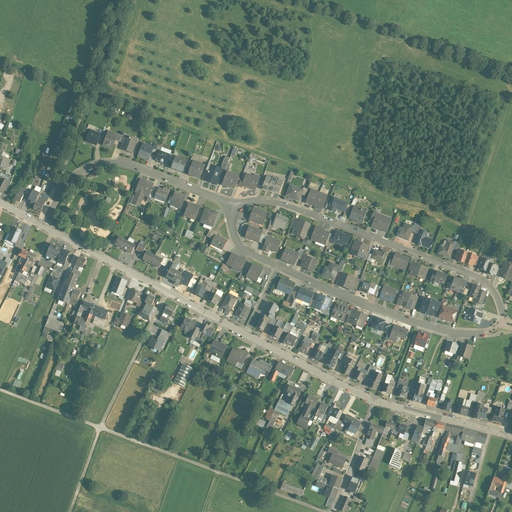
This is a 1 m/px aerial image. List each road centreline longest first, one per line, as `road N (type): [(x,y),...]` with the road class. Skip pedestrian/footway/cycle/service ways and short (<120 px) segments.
road 1 (track): [(323,511),(0,391)]
road 2 (residential): [(504,327),(502,304),(485,282),(276,202),(236,207)]
road 3 (residential): [(504,327),(466,334),(429,328),(277,267)]
road 4 (residential): [(43,225),(246,334)]
road 5 (residential): [(236,207),(108,162),(67,184),(43,225)]
road 6 (track): [(60,193),(120,0)]
road 7 (residential): [(246,334),(375,400)]
road 8 (residential): [(375,400),(511,436)]
road 9 (residential): [(375,400),(332,511)]
